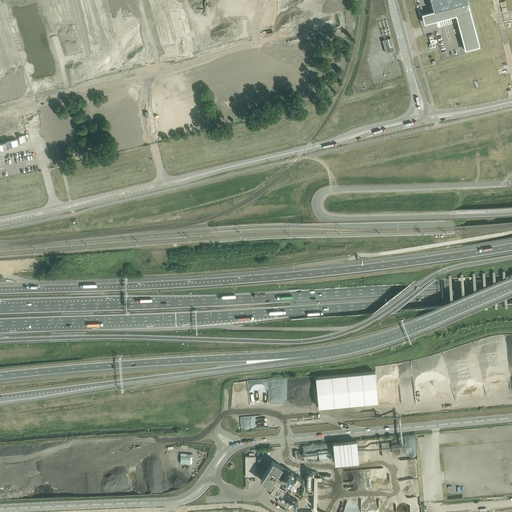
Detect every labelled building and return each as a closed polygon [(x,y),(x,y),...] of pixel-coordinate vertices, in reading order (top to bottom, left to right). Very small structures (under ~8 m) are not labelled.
[(430,0),(434,11),(428,12),(422,14),(424,24),(431,22),(439,19),(456,15),(458,14),(460,23),(458,23),(459,29),(462,29),(466,44),(477,40),(470,12),(470,11),(467,0),(430,0)] [(437,42),(436,39),(434,40),(433,35),(429,36),(431,44),(429,44),(430,48),(436,47),(435,43),(437,42)] [(394,51),(391,38),(382,40),(386,53),(394,51)] [(375,369),(316,374),(318,404),(378,399),(375,369)] [(357,439),(333,441),(335,462),(359,460),(357,439)] [(191,455),(181,454),(180,463),(190,464),(191,455)] [(255,476),(255,456),(245,456),(245,476),(255,476)] [(272,460),(260,480),(269,485),(281,465),(272,460)] [(276,483),(270,493),(273,495),(277,490),(280,492),(282,488),(279,486),(281,482),(276,479),(274,482),(276,483)]
